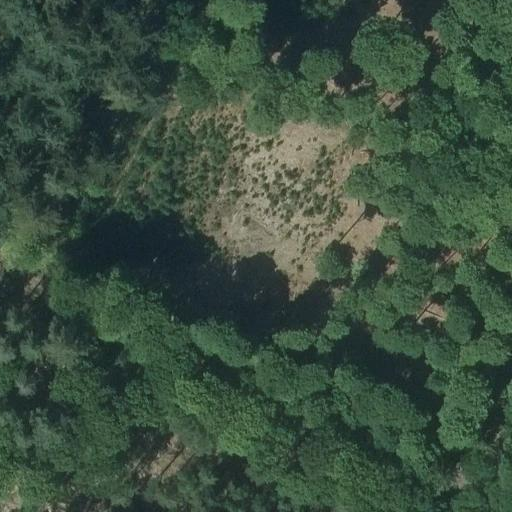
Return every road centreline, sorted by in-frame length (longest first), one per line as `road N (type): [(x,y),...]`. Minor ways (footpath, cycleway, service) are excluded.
road 1 (track): [(143,337),(466,498)]
road 2 (track): [(210,0),(62,297)]
road 3 (track): [(143,337),(77,414),(0,468)]
road 4 (track): [(0,265),(143,337)]
